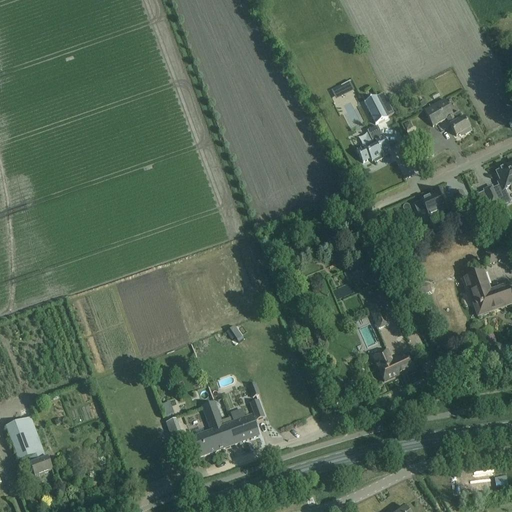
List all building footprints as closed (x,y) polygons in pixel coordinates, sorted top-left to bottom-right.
[(376,98),(364,104),(375,126),(387,119),(394,115),(387,102),(384,95),(377,98),(376,98)] [(464,134),(466,136),(470,133),(470,131),(469,130),(470,129),(465,121),(464,119),(463,119),(459,113),(453,116),(445,101),(431,108),(424,112),(427,119),(432,128),(446,120),(450,126),(450,127),(456,137),(463,133),(464,134)] [(404,126),(407,132),(413,129),(410,123),(404,126)] [(377,127),(367,132),(373,143),(357,151),(363,164),(371,160),(372,163),(373,162),(375,164),(383,160),(382,157),(384,157),(382,154),(390,150),(384,138),(383,138),(377,127)] [(433,157),(426,142),(415,148),(422,163),(433,157)] [(485,193),(478,196),(482,205),(486,207),(490,205),(491,206),(497,203),(499,202),(498,201),(503,199),(500,193),(506,191),(511,188),(511,191),(511,190),(511,168),(510,165),(508,166),(499,170),(500,172),(496,174),(500,183),(498,184),(500,187),(493,190),(492,188),(484,192),(485,193)] [(466,200),(462,193),(453,197),(454,201),(449,203),(443,191),(435,195),(436,196),(433,197),(433,196),(432,196),(432,197),(421,202),(428,219),(440,214),(440,215),(451,210),(453,214),(469,207),(466,200)] [(474,204),(471,198),(466,200),(469,207),(474,204)] [(505,210),(495,215),(506,222),(509,220),(505,210)] [(388,236),(396,234),(390,219),(382,222),(388,236)] [(270,247),(272,254),(282,251),(279,243),(270,247)] [(496,252),(486,255),(489,266),(500,262),(496,252)] [(350,272),(353,280),(369,274),(365,266),(350,272)] [(511,305),(505,287),(490,293),(483,274),(466,281),(470,292),(474,290),(479,305),(475,306),(478,317),(494,311),(494,310),(501,307),(502,308),(511,305)] [(385,296),(379,298),(383,307),(389,305),(385,296)] [(371,308),(369,309),(378,330),(380,329),(389,325),(387,320),(380,304),(371,308)] [(230,332),(227,333),(232,340),(235,339),(237,342),(242,339),(235,328),(230,332)] [(392,363),(390,357),(387,352),(374,358),(379,369),(378,369),(384,383),(414,369),(408,356),(392,363)] [(353,383),(331,393),(332,394),(336,405),(357,395),(359,395),(353,383)] [(260,397),(256,385),(248,388),(252,399),(260,397)] [(258,402),(250,405),(257,421),(264,418),(258,402)] [(196,437),(192,439),(196,450),(199,459),(230,448),(222,428),(224,427),(222,422),(215,403),(202,408),(210,432),(205,434),(203,428),(194,431),(196,437)] [(172,415),(167,404),(161,407),(165,418),(172,415)] [(224,427),(222,428),(230,448),(259,437),(256,428),(252,417),(245,419),(234,423),(224,427)] [(189,441),(181,418),(166,423),(174,446),(189,441)] [(52,471),(49,462),(47,459),(45,460),(43,454),(44,454),(31,420),(6,429),(19,463),(31,458),(34,464),(30,466),(35,478),(52,471)]
